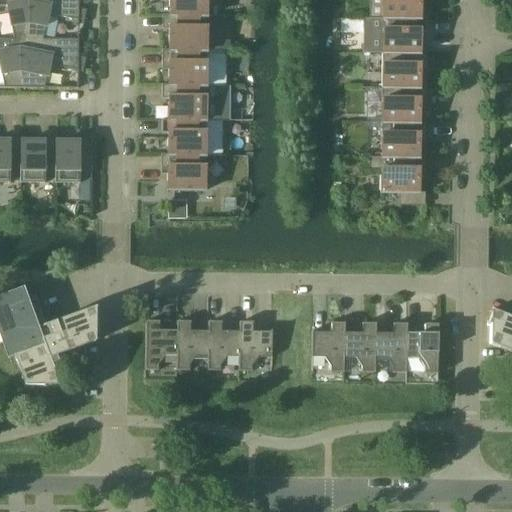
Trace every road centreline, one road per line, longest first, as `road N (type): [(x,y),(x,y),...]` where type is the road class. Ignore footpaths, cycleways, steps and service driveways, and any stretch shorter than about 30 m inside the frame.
road 1 (residential): [(470,284),(112,283)]
road 2 (residential): [(470,284),(473,44)]
road 3 (residential): [(468,493),(470,284)]
road 4 (residential): [(110,486),(112,283)]
road 5 (residential): [(112,278),(114,109)]
road 6 (residential): [(110,486),(270,491)]
road 7 (residential): [(308,492),(468,493)]
